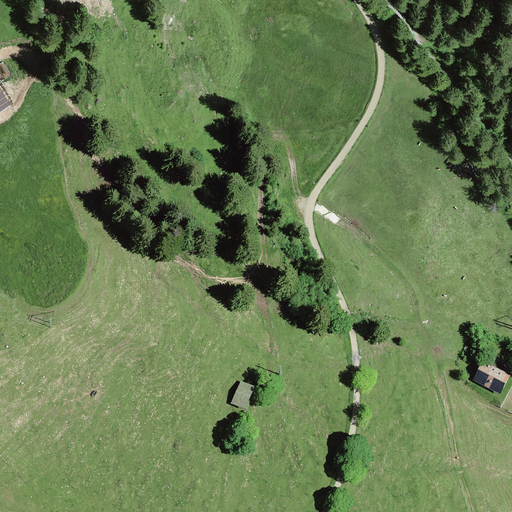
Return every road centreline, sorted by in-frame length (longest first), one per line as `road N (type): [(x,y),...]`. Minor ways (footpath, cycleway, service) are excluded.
road 1 (track): [(361,0),(380,41),(382,76),(368,118),(309,205),(308,227),(348,319),(356,362),(352,447),(327,511)]
road 2 (track): [(470,511),(437,341),(418,323),(406,284),(368,241),(309,205)]
